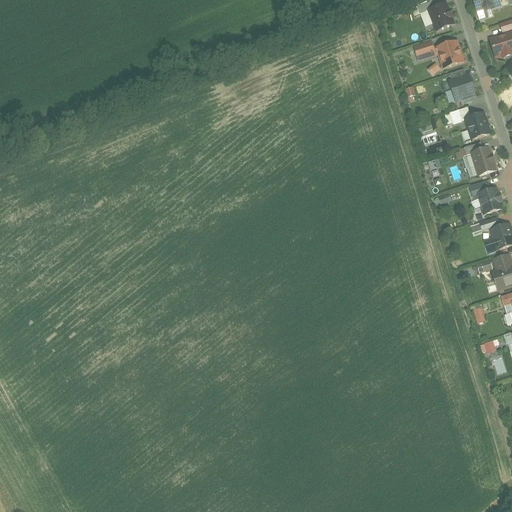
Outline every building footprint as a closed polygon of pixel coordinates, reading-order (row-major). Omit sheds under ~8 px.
[(474,0),(479,13),(503,5),(501,0),(474,0)] [(428,13),(435,34),(454,27),(447,7),(428,13)] [(490,41),(496,61),(503,59),(504,63),(511,60),(511,22),(500,26),(504,37),(490,41)] [(435,58),(440,72),(462,65),(455,43),(433,50),(431,43),(409,50),(414,65),(435,58)] [(448,84),(455,105),(474,98),(467,78),(448,84)] [(409,99),(418,96),(416,87),(406,91),(409,99)] [(463,122),(470,146),(492,140),(484,116),(463,122)] [(418,126),(424,147),(440,142),(434,121),(418,126)] [(468,157),(475,182),(497,175),(489,151),(468,157)] [(467,159),(460,159),(463,180),(470,179),(467,159)] [(433,172),(443,169),(441,160),(431,163),(433,172)] [(476,187),(482,209),(502,203),(501,197),(504,196),(499,180),(476,187)] [(490,233),(496,255),(511,250),(511,226),(501,230),(498,219),(479,225),(482,235),(490,233)] [(491,275),(498,295),(511,290),(511,259),(511,258),(492,264),(495,274),(491,275)] [(511,308),(511,311),(511,297),(501,300),(504,310),(511,308)] [(484,309),(476,310),(479,325),(487,323),(484,309)] [(482,346),(484,355),(498,352),(496,342),(482,346)]
